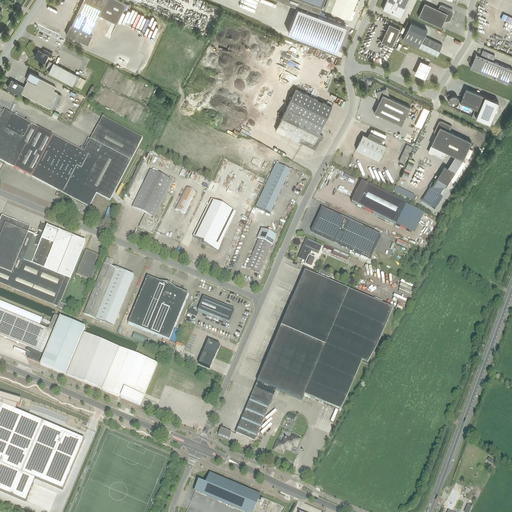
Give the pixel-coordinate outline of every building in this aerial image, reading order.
[(88,45),(92,35),(89,34),(98,15),(117,24),(126,3),(118,0),(83,0),(71,25),(70,25),(66,34),(88,45)] [(279,0),(294,5),(284,31),(333,50),(343,25),(318,15),(323,0),(279,0)] [(335,0),(330,13),(349,20),(357,0),(335,0)] [(386,0),(382,9),(401,18),(408,0),(386,0)] [(425,3),(418,17),(441,27),(445,18),(450,20),(454,13),(453,10),(440,5),(438,9),(425,3)] [(437,56),(442,45),(424,36),(427,30),(411,22),(403,39),(437,56)] [(392,47),(400,29),(389,24),(381,42),(392,47)] [(34,56),(44,62),(48,55),(51,57),(52,54),(46,51),(45,53),(38,50),(34,56)] [(470,68),(507,83),(511,71),(511,69),(493,61),(495,56),(483,51),(481,56),(476,54),(470,68)] [(425,80),(431,66),(420,61),(414,75),(425,80)] [(49,72),(76,86),(80,77),(53,63),(49,72)] [(26,88),(24,87),(21,93),(49,109),(57,93),(53,91),(55,87),(56,87),(39,78),(40,78),(30,73),(26,79),(29,81),(26,88)] [(20,94),(21,93),(24,87),(11,80),(7,87),(11,89),(11,90),(14,92),(15,91),(20,94)] [(499,102),(466,88),(460,103),(479,110),(476,117),(490,123),(499,102)] [(295,89),(287,107),(275,131),(298,142),(303,144),(316,150),(320,140),(322,140),(323,137),(319,134),(332,107),(295,89)] [(374,113),(401,126),(410,107),(390,98),(386,89),(376,93),(379,102),(374,113)] [(448,96),(450,97),(449,99),(448,101),(449,102),(450,104),(451,105),(453,106),(455,106),(456,105),(458,104),(459,102),(459,100),(458,99),(457,97),(456,96),(454,96),(453,96),(449,94),(448,96)] [(81,147),(79,151),(13,116),(13,115),(4,110),(4,111),(0,109),(0,160),(89,207),(96,194),(110,201),(143,139),(102,118),(91,140),(88,139),(85,143),(86,143),(83,149),(81,147)] [(455,173),(463,160),(472,142),(449,131),(452,126),(441,121),(439,121),(434,132),(435,134),(436,134),(431,145),(456,157),(448,169),(455,173)] [(356,149),(379,160),(386,146),(363,135),(356,149)] [(407,164),(414,146),(407,144),(400,161),(407,164)] [(345,167),(350,154),(346,153),(342,166),(345,167)] [(411,161),(408,169),(413,171),(416,164),(411,161)] [(276,164),(255,207),(270,214),(290,171),(276,164)] [(423,202),(433,208),(455,173),(448,169),(445,166),(423,202)] [(166,194),(172,181),(150,170),(132,207),(145,214),(139,227),(152,234),(171,196),(166,194)] [(409,180),(412,173),(405,170),(402,178),(409,180)] [(353,199),(351,203),(356,205),(396,226),(409,232),(419,212),(406,205),(361,183),(353,199)] [(175,210),(184,214),(195,193),(186,188),(175,210)] [(400,194),(417,203),(420,197),(403,188),(400,194)] [(211,200),(193,236),(193,237),(204,242),(203,244),(202,244),(219,252),(217,251),(221,241),(219,240),(233,211),(211,200)] [(381,236),(321,209),(311,232),(370,259),(381,236)] [(26,253),(33,235),(28,233),(30,227),(2,216),(0,219),(0,283),(12,289),(11,290),(14,291),(14,290),(57,307),(59,302),(60,302),(70,279),(84,245),(85,243),(85,242),(47,226),(46,227),(41,225),(38,231),(44,233),(43,236),(39,235),(35,247),(38,248),(32,264),(23,260),(26,255),(27,255),(28,253),(26,253)] [(259,274),(271,245),(272,246),(276,236),(261,229),(257,239),(259,240),(246,268),(259,274)] [(318,254),(321,246),(306,240),(298,258),(306,261),(304,264),(311,267),(315,258),(309,255),(311,251),(318,254)] [(322,252),(330,255),(333,250),(325,246),(322,252)] [(94,267),(98,255),(86,250),(81,261),(76,274),(91,280),(96,268),(94,267)] [(334,250),(331,256),(346,262),(346,261),(347,262),(348,258),(347,258),(348,256),(334,250)] [(107,259),(106,259),(82,314),(112,326),(133,277),(110,267),(113,262),(107,259)] [(304,272),(235,435),(221,428),(218,435),(248,448),(251,440),(254,441),(276,390),(302,401),(304,396),(340,411),(346,399),(362,362),(367,364),(377,347),(393,310),(304,272)] [(148,332),(168,284),(160,283),(147,277),(128,324),(148,332)] [(169,284),(168,284),(148,332),(169,341),(188,294),(176,289),(169,284)] [(0,304),(41,321),(43,315),(0,297),(0,304)] [(224,306),(203,298),(198,311),(222,321),(222,320),(229,323),(234,311),(223,307),(224,306)] [(119,348),(83,333),(85,328),(60,318),(59,319),(54,317),(48,330),(0,309),(0,336),(32,349),(28,360),(40,365),(41,365),(65,375),(102,390),(140,406),(157,364),(119,348)] [(148,339),(134,333),(132,339),(145,344),(148,339)] [(210,368),(220,345),(208,340),(199,363),(210,368)] [(0,491),(25,502),(35,479),(63,491),(84,440),(15,411),(17,406),(20,406),(21,400),(0,393),(0,491)] [(274,450),(282,453),(285,448),(290,450),(292,445),(296,446),(299,440),(292,437),(291,441),(286,439),(286,438),(285,438),(284,439),(285,439),(283,444),(278,441),(274,450)] [(196,491),(207,496),(244,511),(252,511),(259,496),(209,475),(205,484),(199,482),(196,491)] [(448,507),(452,498),(446,496),(443,505),(448,507)]
